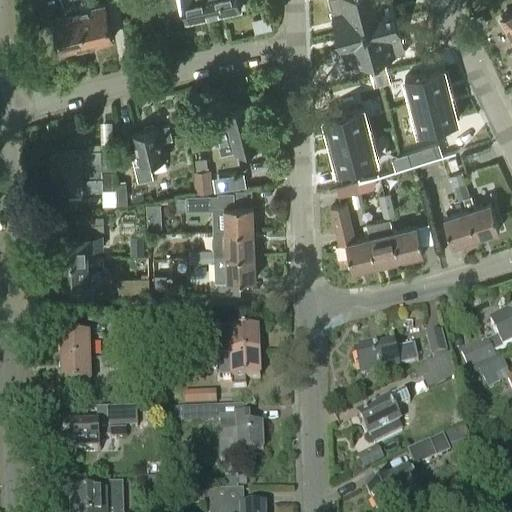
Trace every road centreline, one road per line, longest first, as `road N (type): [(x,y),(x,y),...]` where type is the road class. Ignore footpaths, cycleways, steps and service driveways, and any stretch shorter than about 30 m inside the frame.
road 1 (residential): [(10,511),(5,347),(16,310),(4,110)]
road 2 (residential): [(4,110),(295,45)]
road 3 (residential): [(306,306),(295,45)]
road 4 (residential): [(306,306),(391,296),(511,261)]
road 5 (residential): [(314,511),(306,306)]
road 6 (residential): [(511,148),(440,0)]
